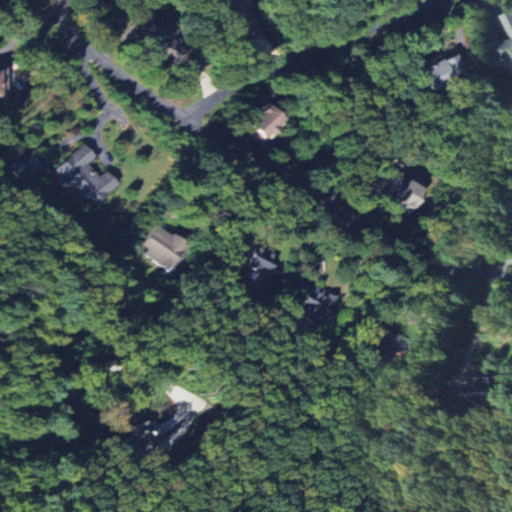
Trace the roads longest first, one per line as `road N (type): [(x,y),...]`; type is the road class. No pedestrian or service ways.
road 1 (residential): [(64,0),(71,29),(109,67),(286,183),(431,263),(511,275)]
road 2 (residential): [(180,116),(277,64),(431,0)]
